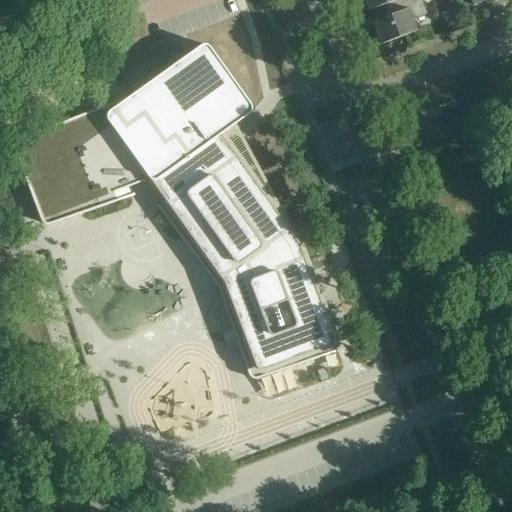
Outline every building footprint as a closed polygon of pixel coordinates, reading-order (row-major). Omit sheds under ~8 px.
[(365,0),(369,11),(390,3),(399,0),(365,0)] [(427,15),(421,0),(399,0),(390,3),(394,15),(374,22),(382,45),(417,32),(412,21),(427,15)] [(14,146),(14,147),(14,148),(14,149),(41,221),(42,222),(42,223),(43,223),(43,224),(44,224),(45,225),(46,225),(47,225),(48,225),(49,225),(50,225),(133,196),(130,187),(150,180),(165,200),(157,206),(218,287),(233,330),(239,347),(249,375),(249,376),(250,377),(250,378),(251,378),(251,379),(252,379),(253,379),(253,380),(254,380),(255,380),(256,380),(257,380),(258,380),(338,352),(335,345),(330,346),(331,346),(332,345),(333,345),(333,344),(334,344),(334,343),(334,342),(335,341),(335,340),(335,339),(335,338),(334,338),(334,337),(324,310),(321,311),(317,300),(320,299),(301,249),(300,246),(299,244),(297,242),(296,239),(241,163),(241,162),(240,162),(240,161),(239,161),(238,161),(238,160),(237,160),(236,160),(235,160),(234,160),(233,160),(232,160),(232,161),(231,161),(215,140),(250,115),(250,114),(251,114),(251,113),(252,113),(252,112),(252,111),(253,110),(253,109),(253,108),(252,108),(252,107),(252,106),(251,105),(211,49),(210,48),(209,47),(208,46),(207,46),(206,46),(205,46),(204,46),(203,46),(202,46),(201,47),(101,119),(98,120),(94,111),(18,140),(17,140),(17,141),(16,141),(15,142),(15,143),(14,143),(14,144),(14,145),(14,146)] [(233,330),(222,334),(227,351),(239,347),(233,330)] [(326,368),(317,371),(321,383),(330,380),(326,368)] [(132,445),(129,436),(106,444),(109,453),(119,449),(132,445)] [(138,461),(135,452),(112,460),(115,469),(138,461)]
